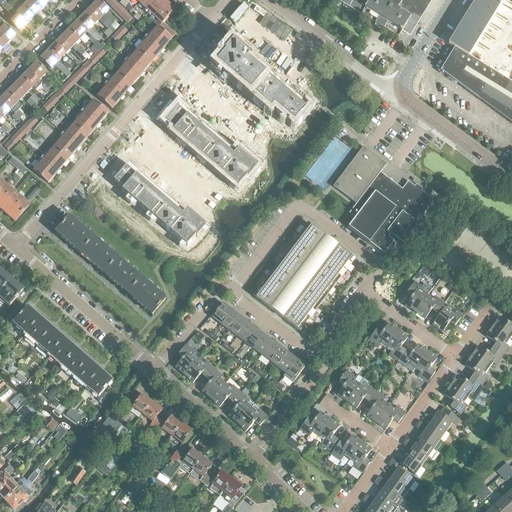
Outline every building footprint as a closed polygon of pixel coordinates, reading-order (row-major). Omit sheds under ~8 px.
[(13,9),(8,4),(4,0),(0,0),(0,2),(9,12),(14,17),(10,21),(20,31),(28,23),(17,13),(13,9)] [(42,9),(32,0),(30,0),(24,6),(35,16),(42,9)] [(49,2),(46,0),(32,0),(42,9),(49,2)] [(98,0),(97,0),(91,7),(115,30),(120,25),(116,21),(114,23),(104,14),(109,10),(98,0)] [(103,0),(127,24),(132,18),(114,0),(103,0)] [(141,0),(139,3),(157,21),(161,25),(163,23),(175,11),(163,0),(141,0)] [(337,0),(361,14),(361,15),(398,38),(403,30),(409,34),(430,0),(337,0)] [(476,46),(470,56),(511,81),(511,3),(506,0),(503,0),(502,3),(496,12),(494,16),(490,22),(488,26),(484,32),(482,36),(478,42),(476,46)] [(484,0),(480,8),(499,20),(508,7),(497,0),(484,0)] [(24,6),(17,13),(28,23),(35,16),(24,6)] [(91,7),(84,14),(94,24),(98,20),(108,30),(112,34),(115,31),(115,30),(91,7)] [(480,8),(473,18),(493,30),(499,20),(480,8)] [(84,14),(77,21),(97,41),(100,38),(90,29),(94,24),(84,14)] [(473,18),(467,28),(487,40),(493,30),(473,18)] [(77,21),(69,29),(80,39),(83,36),(88,41),(89,40),(93,44),(97,41),(77,21)] [(154,25),(157,28),(157,27),(171,39),(175,34),(163,23),(161,25),(157,21),(154,25)] [(0,34),(9,43),(17,35),(6,24),(1,29),(0,27),(0,34)] [(123,27),(117,32),(122,37),(128,31),(123,27)] [(157,27),(157,28),(137,51),(152,63),(172,39),(171,39),(157,27)] [(135,28),(131,32),(135,36),(139,32),(135,28)] [(467,28),(461,38),(480,50),(487,40),(467,28)] [(69,29),(62,36),(82,56),(85,53),(76,44),(80,39),(69,29)] [(122,37),(117,32),(112,38),(117,43),(122,37)] [(0,34),(0,47),(2,50),(9,43),(0,34)] [(62,36),(55,44),(65,54),(70,50),(83,63),(86,60),(82,56),(62,36)] [(461,38),(454,48),(455,48),(474,60),(480,50),(461,38)] [(224,55),(216,65),(271,112),(274,108),(294,125),(306,111),(250,63),(252,59),(233,42),(223,54),(224,55)] [(55,44),(48,51),(58,61),(65,54),(55,44)] [(90,50),(95,55),(95,54),(101,49),(104,46),(101,44),(99,47),(96,44),(90,50)] [(511,83),(509,82),(488,69),(474,60),(455,48),(454,48),(440,71),(511,124),(511,83)] [(106,54),(101,49),(95,54),(101,59),(106,54)] [(58,61),(48,51),(40,59),(51,69),(54,65),(68,78),(71,75),(68,71),(63,66),(58,61)] [(137,51),(117,74),(131,86),(152,63),(137,51)] [(90,60),(88,62),(93,66),(94,65),(95,65),(101,59),(95,54),(95,55),(90,60)] [(36,62),(29,70),(40,80),(47,73),(36,62)] [(83,67),(81,69),(86,74),(88,72),(88,71),(93,66),(88,62),(83,67)] [(81,69),(74,76),(79,82),(86,74),(81,69)] [(29,70),(22,77),(33,88),(40,80),(29,70)] [(131,86),(117,74),(97,97),(111,110),(131,86)] [(74,76),(65,85),(71,90),(79,82),(74,76)] [(22,77),(15,85),(25,95),(33,88),(22,77)] [(47,81),(44,85),(49,89),(52,86),(47,81)] [(15,85),(8,92),(18,102),(25,95),(15,85)] [(49,89),(44,85),(41,88),(46,93),(49,89)] [(61,90),(60,90),(65,95),(65,94),(66,95),(71,90),(65,85),(61,89),(61,90)] [(60,90),(55,96),(59,100),(65,95),(60,90)] [(8,92),(0,99),(11,110),(18,102),(8,92)] [(33,96),(30,99),(35,104),(38,101),(33,96)] [(54,96),(49,101),(55,106),(59,102),(58,101),(59,100),(55,96),(54,96)] [(0,99),(0,113),(4,117),(11,110),(0,99)] [(35,104),(30,99),(27,103),(32,107),(35,104)] [(55,106),(49,101),(43,108),(48,113),(55,106)] [(94,101),(74,125),(88,137),(108,114),(94,101)] [(177,107),(165,121),(175,130),(174,132),(238,187),(247,178),(248,179),(258,167),(238,151),(234,156),(177,107)] [(19,111),(15,114),(20,119),(24,116),(19,111)] [(54,112),(50,116),(55,121),(59,116),(54,112)] [(20,119),(15,114),(12,117),(17,122),(20,119)] [(33,117),(28,123),(33,128),(39,122),(33,117)] [(28,123),(22,129),(27,134),(33,128),(28,123)] [(4,125),(1,128),(6,133),(9,130),(4,125)] [(74,125),(54,148),(68,161),(88,137),(74,125)] [(22,129),(17,134),(22,139),(27,134),(22,129)] [(17,134),(11,140),(16,144),(16,145),(22,139),(17,134)] [(16,144),(11,140),(5,146),(10,150),(16,144)] [(333,187),(356,205),(349,214),(356,219),(349,227),(384,254),(394,241),(389,237),(392,233),(403,241),(417,223),(415,222),(420,215),(422,216),(433,200),(422,192),(420,194),(414,189),(415,187),(408,182),(403,189),(381,173),(386,165),(387,166),(387,165),(363,147),(362,147),(363,148),(333,187)] [(68,161),(54,148),(34,172),(48,184),(68,161)] [(12,165),(18,170),(22,166),(16,161),(12,165)] [(22,166),(18,170),(24,175),(27,171),(22,166)] [(126,167),(114,181),(124,190),(122,191),(187,247),(196,237),(197,238),(207,227),(187,210),(182,216),(126,167)] [(6,185),(0,191),(0,207),(16,221),(30,205),(29,205),(33,200),(29,197),(25,201),(6,185)] [(56,233),(80,254),(94,238),(70,217),(56,233)] [(253,296),(270,309),(300,332),(355,260),(308,224),(253,296)] [(80,254),(104,275),(118,259),(94,238),(80,254)] [(118,259),(104,275),(128,296),(142,279),(118,259)] [(0,270),(0,298),(9,307),(11,305),(14,302),(24,291),(0,270)] [(128,296),(152,316),(166,300),(142,279),(128,296)] [(406,307),(415,314),(427,296),(422,292),(424,289),(415,282),(407,293),(413,296),(406,307)] [(427,296),(415,314),(425,320),(432,310),(437,314),(445,304),(435,297),(433,300),(427,296)] [(212,318),(221,325),(231,311),(223,304),(212,318)] [(23,336),(24,336),(39,318),(27,308),(13,324),(16,327),(24,334),(23,336)] [(432,326),(442,333),(450,323),(455,327),(462,316),(453,310),(451,313),(445,309),(432,326)] [(221,325),(229,331),(240,317),(231,311),(221,325)] [(229,331),(237,337),(248,323),(240,317),(229,331)] [(47,357),(48,358),(63,340),(39,318),(24,336),(25,338),(26,336),(36,345),(35,346),(37,348),(38,346),(48,355),(47,357)] [(500,318),(493,327),(510,340),(511,337),(511,321),(510,325),(500,318)] [(11,322),(7,327),(12,331),(16,327),(13,324),(11,322)] [(237,337),(245,343),(256,330),(248,323),(237,337)] [(380,344),(386,348),(398,331),(389,324),(381,334),(376,331),(369,341),(378,348),(380,344)] [(496,344),(492,349),(503,357),(509,348),(506,345),(510,340),(493,327),(486,337),(496,344)] [(245,343),(253,350),(264,336),(256,330),(245,343)] [(389,356),(398,362),(406,352),(401,348),(408,338),(398,331),(386,348),(391,352),(389,356)] [(253,350),(262,356),(272,342),(264,336),(253,350)] [(71,378),(72,379),(87,361),(63,340),(48,358),(49,359),(50,357),(60,366),(59,367),(61,369),(62,367),(72,376),(71,378)] [(262,356),(270,362),(280,348),(272,342),(262,356)] [(175,368),(184,376),(198,360),(193,356),(196,353),(187,345),(179,354),(184,359),(175,368)] [(410,365),(415,369),(428,352),(418,345),(411,355),(406,352),(398,362),(407,369),(410,365)] [(479,347),(472,357),(489,369),(493,364),(496,366),(503,357),(492,349),(489,354),(479,347)] [(270,362),(278,368),(288,354),(280,348),(270,362)] [(428,352),(415,369),(421,373),(418,377),(428,384),(435,373),(430,369),(437,359),(428,352)] [(278,368),(286,374),(296,360),(288,354),(278,368)] [(475,373),(471,379),(482,386),(488,377),(485,375),(489,369),(472,357),(465,366),(475,373)] [(201,375),(206,379),(214,369),(206,362),(203,365),(198,360),(184,376),(193,384),(201,375)] [(296,360),(286,374),(284,377),(293,384),(305,367),(296,360)] [(87,361),(72,379),(73,380),(75,378),(85,387),(83,388),(86,390),(87,389),(98,398),(106,389),(112,382),(87,361)] [(372,367),(366,362),(363,366),(369,371),(372,367)] [(202,392),(211,400),(225,384),(220,380),(223,377),(214,369),(206,379),(210,383),(202,392)] [(337,396),(347,403),(359,385),(354,381),(356,378),(347,371),(339,382),(344,386),(337,396)] [(251,381),(256,377),(251,373),(247,377),(251,381)] [(252,382),(255,384),(260,379),(257,376),(252,382)] [(458,376),(451,386),(468,398),(472,393),(475,395),(482,386),(471,379),(468,384),(458,376)] [(228,399),(232,403),(241,393),(233,386),(230,389),(225,384),(211,400),(219,408),(228,399)] [(364,399),(369,403),(376,392),(367,386),(365,389),(359,385),(347,403),(356,409),(364,399)] [(468,398),(451,386),(444,395),(454,403),(450,408),(461,416),(467,406),(464,404),(468,398)] [(98,398),(96,400),(102,405),(111,394),(106,389),(98,398)] [(366,417),(376,424),(388,406),(383,402),(385,399),(376,392),(369,403),(374,407),(366,417)] [(228,416),(237,424),(252,409),(246,404),(249,401),(241,393),(232,403),(237,407),(228,416)] [(142,418),(143,416),(152,403),(142,395),(136,403),(131,399),(124,409),(130,413),(133,409),(141,415),(140,416),(142,418)] [(24,404),(17,397),(17,396),(9,403),(17,411),(24,404)] [(56,399),(51,405),(56,409),(59,405),(61,403),(56,399)] [(150,427),(154,430),(161,421),(157,418),(162,410),(152,403),(143,416),(153,423),(150,427)] [(24,405),(17,413),(22,418),(30,411),(24,405)] [(59,405),(56,409),(62,414),(66,409),(59,405)] [(388,406),(376,424),(386,430),(393,420),(398,424),(406,414),(396,407),(394,410),(388,406)] [(439,413),(432,422),(446,432),(453,423),(452,422),(456,417),(443,408),(439,413)] [(77,424),(82,417),(70,409),(66,416),(77,424)] [(252,409),(237,424),(246,432),(254,423),(259,428),(268,418),(259,410),(257,413),(252,409)] [(312,433),(317,437),(330,420),(320,413),(313,423),(308,419),(300,430),(309,437),(312,433)] [(102,426),(115,436),(122,426),(110,416),(102,426)] [(172,439),(173,438),(172,437),(182,424),(172,417),(166,424),(161,421),(154,430),(159,434),(162,430),(171,436),(170,438),(172,439)] [(52,432),(59,425),(53,420),(47,427),(52,432)] [(330,420),(317,437),(323,441),(321,445),(330,451),(338,441),(332,437),(339,427),(330,420)] [(432,422),(426,431),(440,441),(446,432),(432,422)] [(172,437),(173,438),(182,444),(192,431),(182,424),(172,437)] [(426,431),(419,439),(434,449),(440,441),(426,431)] [(344,456),(350,460),(362,443),(353,436),(345,446),(340,442),(331,455),(340,462),(344,456)] [(300,446),(290,439),(287,443),(296,450),(300,446)] [(419,439),(413,448),(427,458),(432,461),(438,452),(434,449),(419,439)] [(24,448),(28,453),(34,447),(31,445),(30,443),(24,448)] [(362,443),(350,460),(355,464),(353,468),(362,474),(370,464),(364,460),(372,450),(362,443)] [(125,454),(115,446),(102,463),(112,471),(125,454)] [(141,453),(147,457),(152,450),(146,446),(141,453)] [(12,459),(20,451),(17,448),(9,456),(12,459)] [(413,448),(407,457),(421,467),(424,469),(425,468),(422,466),(427,458),(413,448)] [(180,468),(190,475),(190,474),(189,473),(190,471),(192,473),(193,471),(202,457),(192,450),(187,457),(182,454),(174,464),(172,462),(169,467),(167,466),(161,473),(171,480),(180,468)] [(170,460),(172,462),(174,464),(182,454),(177,450),(170,460)] [(200,482),(204,485),(214,471),(210,468),(213,465),(202,457),(193,471),(192,473),(190,471),(189,473),(190,474),(190,475),(200,482)] [(421,467),(407,457),(400,466),(414,476),(421,467)] [(511,469),(506,463),(501,467),(510,477),(511,475),(511,469)] [(0,475),(0,490),(11,479),(8,475),(14,469),(10,466),(0,475)] [(510,477),(501,467),(497,472),(501,476),(505,481),(510,477)] [(70,482),(77,486),(86,473),(79,468),(70,482)] [(27,481),(32,485),(39,476),(38,475),(41,472),(37,469),(27,481)] [(398,469),(392,478),(409,491),(416,482),(412,479),(398,469)] [(204,485),(219,496),(220,495),(218,494),(220,493),(221,494),(223,492),(222,492),(232,479),(222,472),(219,475),(214,471),(204,485)] [(392,478),(385,487),(399,497),(403,499),(409,491),(392,478)] [(0,494),(6,501),(20,488),(24,484),(21,481),(16,485),(11,479),(0,490),(0,494)] [(220,495),(219,496),(224,499),(223,500),(229,504),(228,505),(222,511),(231,511),(232,511),(243,495),(238,491),(242,486),(232,479),(222,492),(223,492),(221,494),(220,493),(218,494),(220,495)] [(483,484),(478,488),(487,498),(491,494),(483,484)] [(385,487),(379,496),(393,506),(399,497),(385,487)] [(20,488),(6,501),(15,510),(32,494),(28,489),(24,493),(20,488)] [(487,498),(478,488),(473,493),(477,497),(482,502),(487,498)] [(393,506),(379,496),(373,504),(383,511),(394,511),(397,508),(393,506)] [(511,511),(511,503),(506,496),(487,511),(511,511)]
